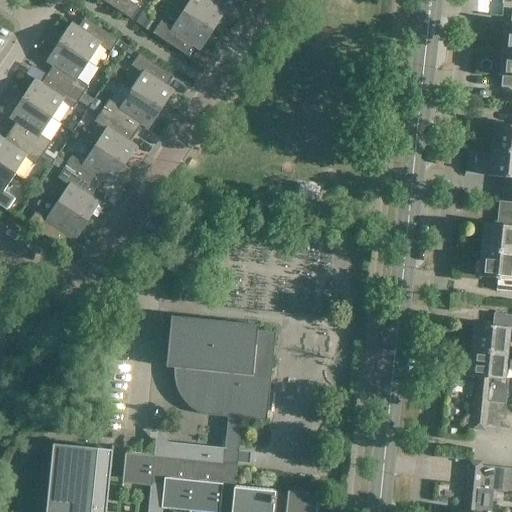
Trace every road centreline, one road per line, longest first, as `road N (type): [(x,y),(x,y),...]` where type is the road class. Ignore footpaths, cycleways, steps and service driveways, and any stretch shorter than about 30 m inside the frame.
road 1 (secondary): [(383,511),(420,107)]
road 2 (residential): [(20,258),(67,280),(87,276),(102,261),(272,0)]
